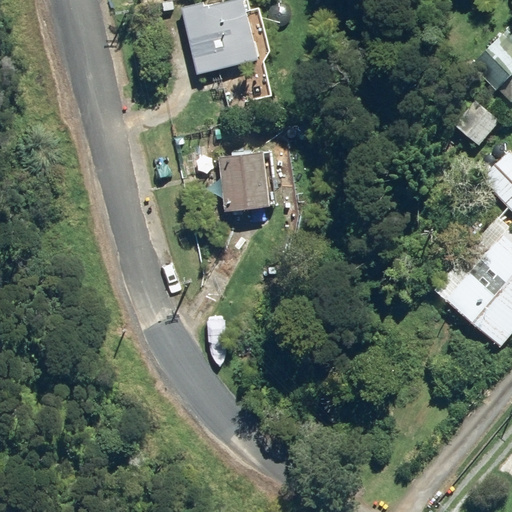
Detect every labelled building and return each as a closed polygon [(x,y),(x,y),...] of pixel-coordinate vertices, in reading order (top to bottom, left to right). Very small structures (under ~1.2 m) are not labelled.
[(182,6),(197,73),(260,59),(246,0),(226,0),(205,5),(204,1),(182,6)] [(511,24),(472,65),(498,90),(499,88),(511,101),(511,24)] [(479,97),(458,122),(480,141),(501,116),(479,97)] [(511,209),(511,151),(510,150),(481,177),(511,209)] [(219,156),(226,211),(271,206),(265,151),(219,156)] [(437,291),(502,346),(511,335),(511,227),(499,217),(437,291)]
